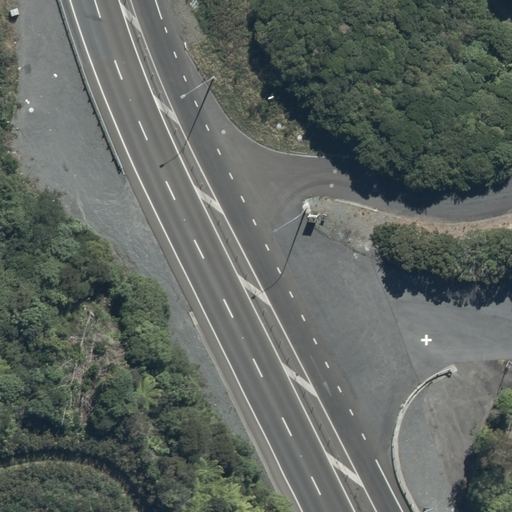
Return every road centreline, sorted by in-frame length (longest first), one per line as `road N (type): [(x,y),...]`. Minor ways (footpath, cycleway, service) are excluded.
road 1 (trunk): [(328,511),(164,176),(93,0)]
road 2 (trunk): [(225,190),(391,511)]
road 3 (unclassified): [(511,186),(439,198),(293,168),(225,190)]
road 4 (trunk): [(145,0),(225,190)]
road 5 (track): [(147,511),(121,479),(83,456),(0,457)]
